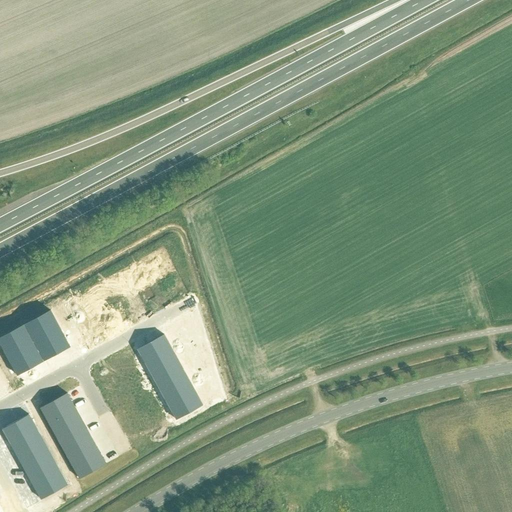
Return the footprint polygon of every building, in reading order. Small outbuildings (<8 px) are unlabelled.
[(103,281),(122,317),(175,288),(155,252),(103,281)] [(0,337),(0,343),(17,374),(69,345),(50,310),(0,337)] [(164,335),(137,349),(176,419),(202,405),(164,335)] [(173,427),(145,376),(118,390),(120,394),(107,401),(133,449),(173,427)] [(67,393),(40,408),(79,478),(106,464),(67,393)] [(24,417),(0,430),(0,434),(38,501),(64,486),(24,417)]
